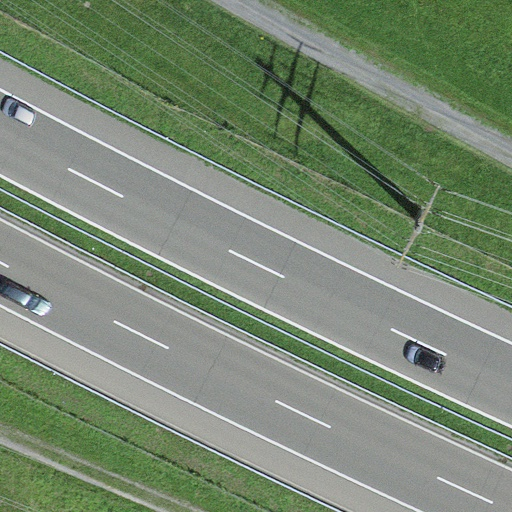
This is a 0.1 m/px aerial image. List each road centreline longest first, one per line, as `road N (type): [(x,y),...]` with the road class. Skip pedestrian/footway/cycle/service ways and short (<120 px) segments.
road 1 (motorway): [(511,384),(0,132)]
road 2 (motorway): [(0,265),(505,511)]
road 3 (track): [(183,511),(0,437)]
